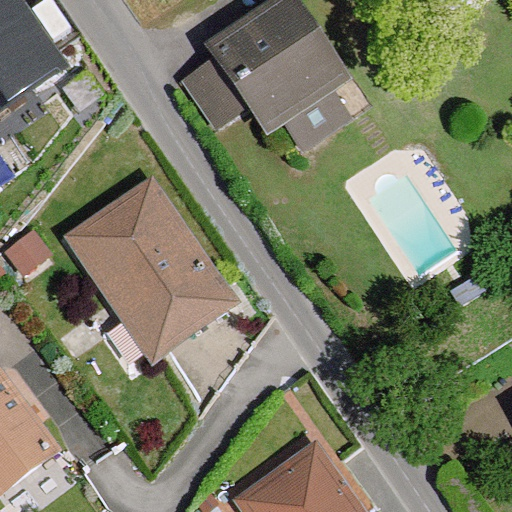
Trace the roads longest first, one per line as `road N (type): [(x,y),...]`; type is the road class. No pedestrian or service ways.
road 1 (residential): [(438,511),(94,0)]
road 2 (motorway): [(511,260),(298,511)]
